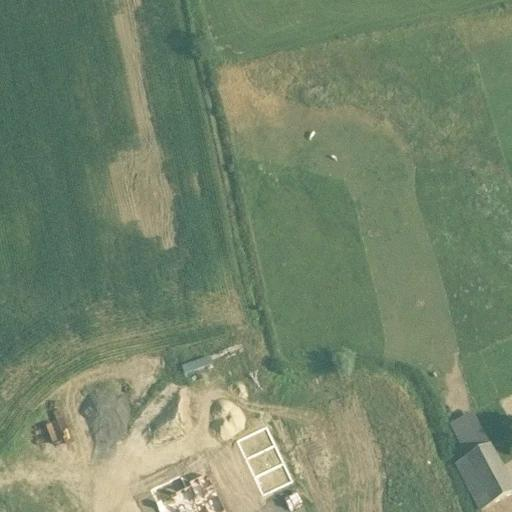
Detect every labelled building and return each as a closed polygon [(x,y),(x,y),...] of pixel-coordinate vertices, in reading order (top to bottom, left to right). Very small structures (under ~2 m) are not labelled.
[(0,455),(129,419),(113,362),(80,371),(76,354),(0,375),(0,455)] [(472,414),(449,427),(466,459),(478,452),(489,447),(472,414)] [(266,428),(236,443),(262,498),(292,484),(266,428)] [(454,464),(478,511),(482,511),(511,497),(511,490),(490,447),(489,447),(478,452),(454,464)] [(18,487),(25,511),(82,511),(70,471),(18,487)] [(191,492),(155,509),(157,511),(224,511),(209,479),(189,489),(191,492)]
